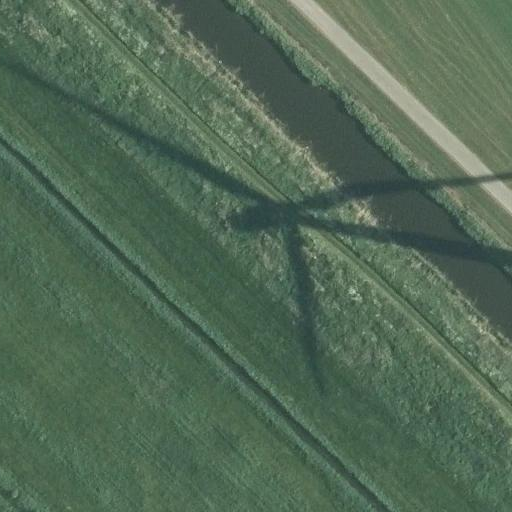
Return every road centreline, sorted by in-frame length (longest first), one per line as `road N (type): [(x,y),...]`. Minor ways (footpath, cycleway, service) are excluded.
road 1 (track): [(88,0),(511,407)]
road 2 (track): [(298,0),(511,205)]
